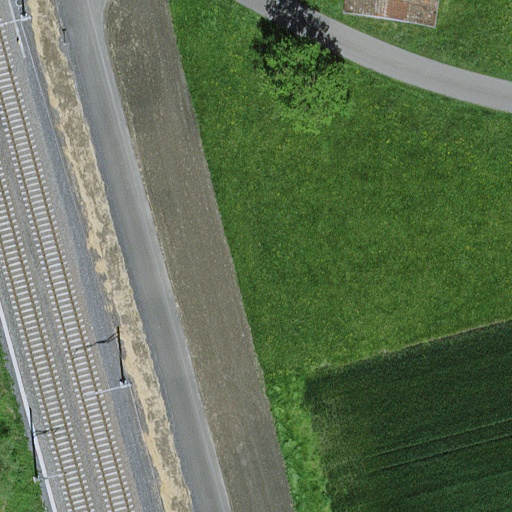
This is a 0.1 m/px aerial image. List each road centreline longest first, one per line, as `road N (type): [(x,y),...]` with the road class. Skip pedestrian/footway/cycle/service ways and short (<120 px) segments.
road 1 (track): [(74,0),(207,511)]
road 2 (residential): [(274,0),(449,93),(511,100)]
